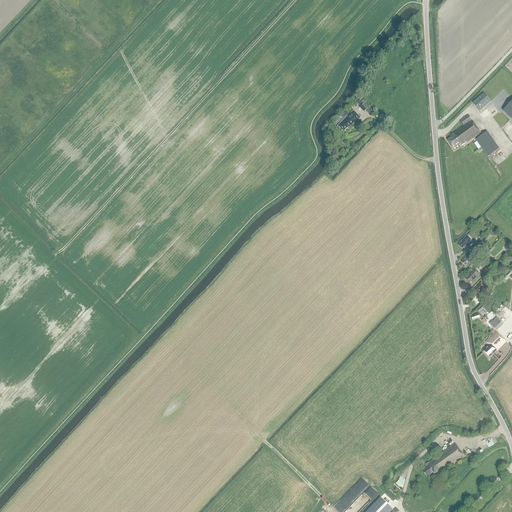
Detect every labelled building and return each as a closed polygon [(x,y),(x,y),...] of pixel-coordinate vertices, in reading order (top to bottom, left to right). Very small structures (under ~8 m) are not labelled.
[(490,102),(483,93),(472,103),(479,111),(490,102)] [(369,106),(361,98),(358,100),(356,102),(360,107),(359,108),(363,112),(369,106)] [(511,101),(503,111),(511,119),(511,101)] [(359,118),(353,111),(349,114),(346,111),(344,113),(344,112),(340,115),(344,119),(337,126),(342,132),(348,127),(349,127),(354,122),(354,123),(359,118)] [(468,116),(460,121),(463,126),(452,133),(454,136),(447,140),(453,149),(459,145),(460,146),(465,143),(465,144),(480,133),(468,116)] [(499,149),(487,133),(476,141),(487,157),(499,149)] [(472,232),(468,235),(473,240),(476,236),(472,232)] [(463,248),(464,249),(472,242),(467,236),(459,243),(460,244),(459,246),(462,249),(463,248)] [(478,250),(483,244),(478,240),(473,245),(475,247),(478,250)] [(475,259),(473,256),(478,251),(478,250),(475,247),(462,260),(463,261),(462,263),(465,266),(467,265),(468,266),(475,259)] [(492,268),(488,264),(482,270),(486,274),(492,268)] [(471,282),(472,283),(480,275),(474,268),(466,277),(467,278),(466,280),(469,283),(471,282)] [(485,287),(481,283),(477,287),(473,291),(477,295),(480,291),(481,291),(485,287)] [(483,307),(478,311),(484,318),(489,314),(483,307)] [(503,324),(499,320),(492,327),(496,331),(503,324)] [(506,343),(496,334),(496,333),(485,343),(489,347),(484,352),(489,358),(496,351),(497,352),(506,343)] [(429,463),(429,464),(421,470),(427,478),(433,474),(436,477),(464,457),(455,444),(429,463)] [(380,498),(366,511),(390,511),(392,510),(380,498)]
